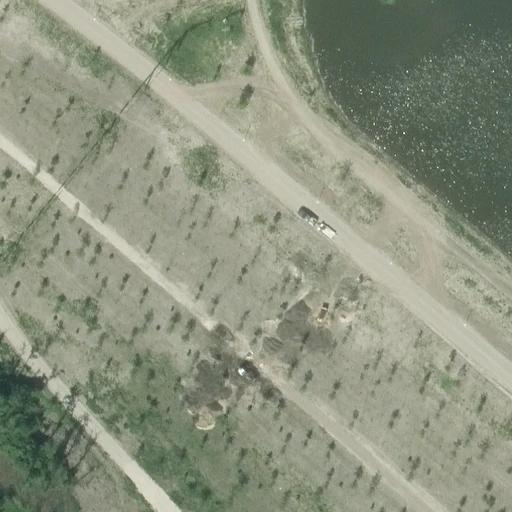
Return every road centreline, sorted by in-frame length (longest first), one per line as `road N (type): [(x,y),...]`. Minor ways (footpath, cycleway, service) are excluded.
road 1 (motorway): [(508,511),(0,87)]
road 2 (motorway): [(0,181),(394,511)]
